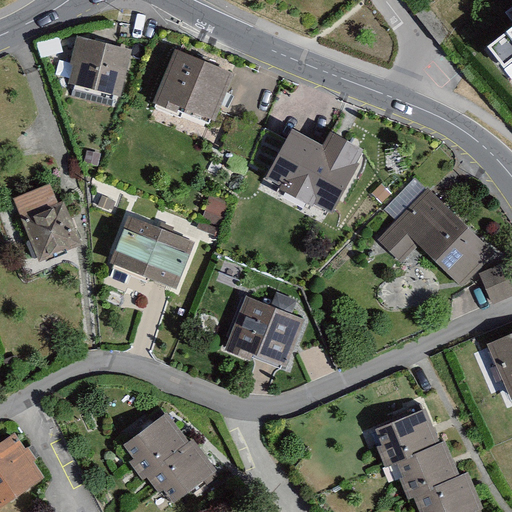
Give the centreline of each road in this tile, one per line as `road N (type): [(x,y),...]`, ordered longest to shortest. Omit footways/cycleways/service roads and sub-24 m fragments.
road 1 (residential): [(511,307),(283,407),(236,405),(115,362),(79,367),(0,409)]
road 2 (unclassified): [(169,0),(398,99)]
road 3 (unclassified): [(398,99),(493,153),(511,176)]
